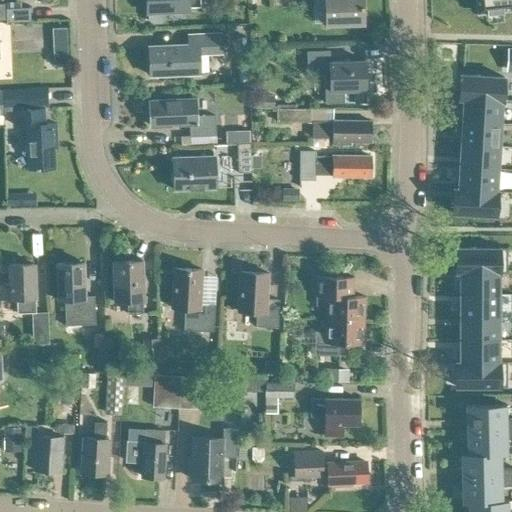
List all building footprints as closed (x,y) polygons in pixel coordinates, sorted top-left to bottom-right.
[(145,0),(146,13),(147,13),(148,19),(151,22),(161,22),(164,19),(164,12),(187,11),(187,7),(199,6),(198,0),(145,0)] [(323,0),(324,24),(361,23),(360,0),(323,0)] [(511,0),(476,0),(478,11),(511,6),(511,0)] [(18,7),(18,2),(5,2),(6,21),(30,21),(29,7),(18,7)] [(148,75),(198,73),(198,54),(221,53),(220,33),(192,35),(192,44),(147,46),(148,75)] [(50,65),(68,64),(67,50),(49,51),(50,65)] [(323,102),(343,101),(342,90),(349,90),(364,90),(363,61),(328,62),(327,51),(305,52),(306,76),(322,75),(323,102)] [(461,73),(460,97),(464,97),(503,100),(505,76),(461,73)] [(24,90),(2,91),(3,109),(18,109),(25,109),(25,103),(24,90)] [(274,109),(275,95),(253,94),(252,108),(274,109)] [(464,97),(463,120),(502,123),(503,100),(464,97)] [(193,116),(193,98),(149,100),(151,126),(188,125),(189,135),(180,135),(180,145),(215,143),(214,115),(193,116)] [(43,108),(13,110),(14,126),(26,125),(27,140),(23,140),(20,144),(21,152),(24,155),(27,155),(28,168),(53,167),(51,140),(55,140),(54,123),(44,124),(43,108)] [(309,121),(309,108),(276,108),(276,121),(309,121)] [(463,120),(461,143),(500,145),(502,123),(463,120)] [(369,121),(331,121),(312,121),(312,136),(331,136),(331,143),(348,144),(348,140),(368,141),(369,121)] [(237,172),(250,171),(249,143),(236,143),(237,172)] [(461,143),(460,166),(499,168),(500,145),(461,143)] [(331,155),(313,155),(313,150),(298,150),(297,179),(313,179),(313,174),(331,174),(331,175),(368,176),(368,155),(331,155)] [(172,189),(214,188),(213,156),(171,157),(172,189)] [(460,166),(459,189),(497,191),(499,168),(460,166)] [(455,188),(453,212),(496,215),(498,191),(455,188)] [(453,245),(453,270),(496,271),(496,246),(453,245)] [(141,312),(141,298),(140,260),(112,261),(113,299),(126,299),(126,312),(141,312)] [(84,295),(82,262),(55,263),(57,299),(64,298),(65,325),(95,324),(94,295),(84,295)] [(34,312),(34,297),(33,264),(7,265),(8,281),(0,281),(0,298),(15,298),(16,313),(31,312),(32,344),(48,343),(47,312),(34,312)] [(212,331),(214,304),(199,303),(201,269),(172,268),(170,307),(184,308),(183,330),(212,331)] [(277,327),(278,299),(266,299),(267,273),(238,271),(236,310),(255,311),(254,326),(277,327)] [(457,271),(457,294),(496,293),(496,271),(457,271)] [(324,319),(363,320),(364,296),(352,296),(353,277),(315,275),(315,304),(325,305),(324,319)] [(457,294),(457,316),(497,316),(496,293),(457,294)] [(497,316),(457,316),(458,340),(497,339),(497,316)] [(362,344),(363,320),(324,319),(324,332),(314,331),(313,354),(328,355),(327,365),(338,365),(338,343),(362,344)] [(143,373),(158,373),(158,337),(142,338),(143,373)] [(458,340),(457,362),(497,361),(497,339),(458,340)] [(454,362),(454,387),(497,386),(497,362),(454,362)] [(347,381),(347,368),(324,367),(324,380),(347,381)] [(80,372),(79,386),(93,387),(93,372),(80,372)] [(120,413),(121,374),(106,373),(104,412),(120,413)] [(178,408),(180,375),(153,374),(152,406),(178,408)] [(180,375),(178,408),(196,409),(198,376),(180,375)] [(264,391),(264,381),(264,378),(243,377),(243,390),(264,391)] [(264,381),(264,391),(264,412),(275,412),(276,396),(292,397),(292,382),(264,381)] [(357,424),(357,398),(323,398),(308,398),(308,417),(323,417),(323,436),(340,436),(340,424),(357,424)] [(504,404),(464,404),(464,428),(465,428),(511,428),(511,419),(505,419),(504,404)] [(105,438),(105,422),(93,422),(92,438),(82,437),(80,472),(105,474),(107,439),(105,438)] [(72,433),(72,424),(58,424),(58,433),(72,433)] [(221,438),(191,437),(190,478),(220,479),(220,455),(235,456),(236,428),(221,427),(221,438)] [(2,428),(2,440),(20,440),(19,428),(2,428)] [(464,428),(464,452),(482,451),(482,453),(482,454),(499,454),(505,453),(505,438),(511,437),(511,428),(465,428),(464,428)] [(162,443),(163,430),(145,429),(144,442),(142,442),(140,476),(162,477),(164,443),(162,443)] [(60,471),(62,437),(34,435),(32,470),(60,471)] [(321,464),(320,451),(292,452),(294,477),(326,477),(327,486),(351,485),(350,481),(366,481),(365,461),(321,464)] [(499,455),(499,454),(482,454),(482,453),(482,451),(464,452),(458,452),(458,477),(460,477),(511,476),(511,468),(500,467),(499,467),(499,455)] [(482,501),(482,500),(500,500),(500,486),(511,484),(511,476),(460,477),(458,477),(458,502),(464,502),(482,502),(482,501)] [(464,502),(464,511),(506,511),(506,500),(500,500),(482,500),(482,501),(482,502),(464,502)]
